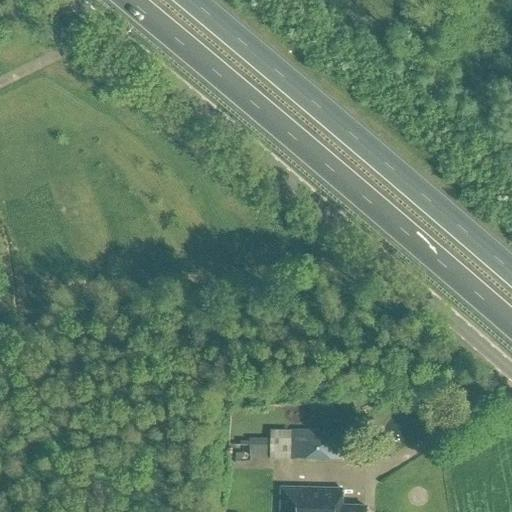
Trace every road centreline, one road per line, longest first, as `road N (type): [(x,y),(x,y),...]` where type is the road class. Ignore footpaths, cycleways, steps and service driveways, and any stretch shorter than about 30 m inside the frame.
road 1 (unclassified): [(511,374),(415,282),(78,0)]
road 2 (trunk): [(130,0),(511,324)]
road 3 (trunk): [(511,271),(191,0)]
